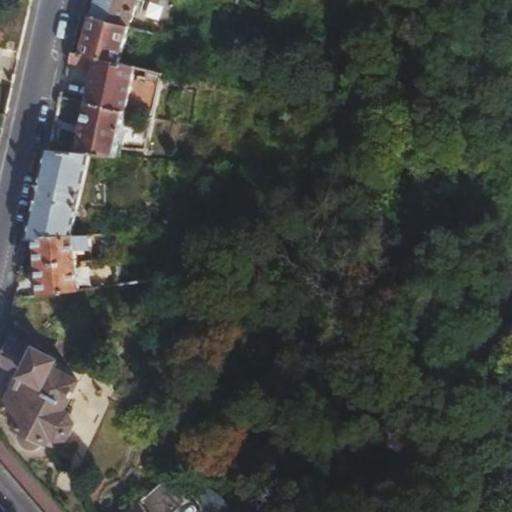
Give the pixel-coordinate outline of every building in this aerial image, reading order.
[(84,15),(93,16),(132,24),(140,0),(98,0),(97,6),(88,3),(84,15)] [(93,16),(81,54),(100,58),(101,56),(120,60),(130,30),(144,33),(146,27),(132,24),(93,16)] [(81,54),(72,52),(70,62),(97,67),(90,102),(128,111),(133,85),(161,91),(166,71),(141,65),(138,63),(120,60),(101,56),(100,58),(81,54)] [(173,94),(161,91),(156,116),(168,119),(173,94)] [(90,102),(77,153),(91,154),(118,156),(128,111),(90,102)] [(28,238),(38,237),(73,234),(91,154),(77,153),(49,151),(39,190),(28,238)] [(38,237),(39,266),(76,260),(75,249),(92,247),(91,233),(73,234),(38,237)] [(76,260),(39,266),(41,296),(78,290),(76,260)] [(38,352),(16,342),(6,362),(25,373),(6,411),(26,421),(21,429),(26,433),(25,437),(26,441),(28,445),(32,447),(35,448),(39,447),(43,443),(48,445),(53,436),(58,439),(68,436),(76,422),(72,413),(67,410),(82,382),(53,367),(56,358),(39,350),(38,352)] [(198,511),(186,497),(167,511),(198,511)] [(0,511),(9,511),(0,500),(0,511)]
